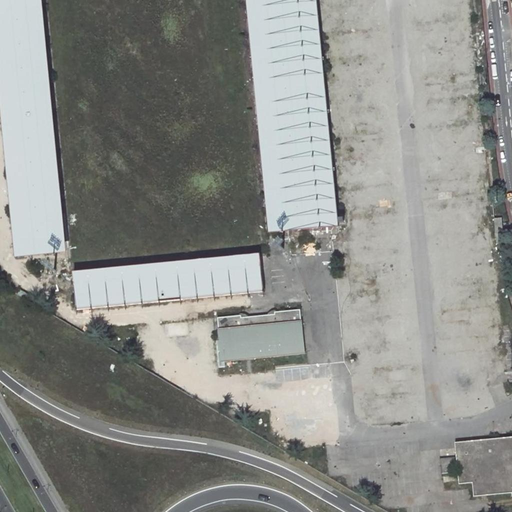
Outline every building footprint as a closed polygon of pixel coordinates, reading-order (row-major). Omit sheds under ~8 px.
[(36,0),(0,0),(0,167),(10,257),(57,252),(61,252),(36,0)] [(311,0),(240,0),(263,230),(332,224),(311,0)] [(504,243),(502,219),(495,220),(498,244),(504,243)] [(71,309),(259,292),(255,253),(67,271),(71,309)] [(20,290),(17,294),(25,299),(28,295),(20,290)] [(241,316),(217,318),(219,331),(222,331),(225,360),(301,353),(298,323),(301,323),(300,310),(274,312),(275,314),(241,318),(241,316)] [(225,367),(222,337),(216,338),(219,368),(225,367)] [(511,438),(455,443),(459,484),(472,483),(473,497),(488,495),(511,493),(511,438)] [(441,459),(442,473),(457,472),(455,457),(441,459)]
